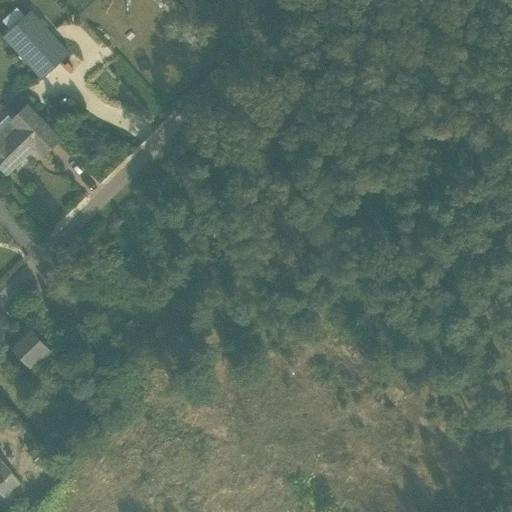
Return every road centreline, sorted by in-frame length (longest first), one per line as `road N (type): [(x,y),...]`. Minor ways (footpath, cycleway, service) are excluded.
road 1 (unclassified): [(0,300),(180,122)]
road 2 (track): [(180,122),(300,0)]
